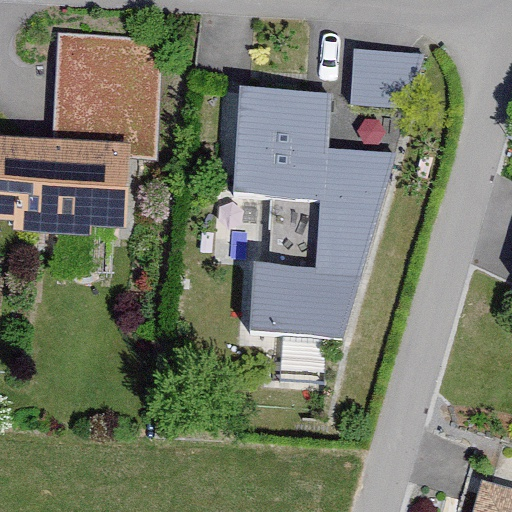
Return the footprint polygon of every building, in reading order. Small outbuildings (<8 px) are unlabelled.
[(60,35),(55,140),(128,143),(128,155),(157,157),(163,40),(60,35)] [(420,60),(361,58),(359,111),(418,113),(420,60)] [(330,95),(241,87),(233,196),(321,201),(316,265),(255,261),(249,332),(344,339),(396,154),(330,149),(330,95)] [(0,137),(0,218),(125,224),(128,155),(128,143),(55,140),(0,137)] [(511,511),(511,495),(487,488),(479,511),(511,511)]
